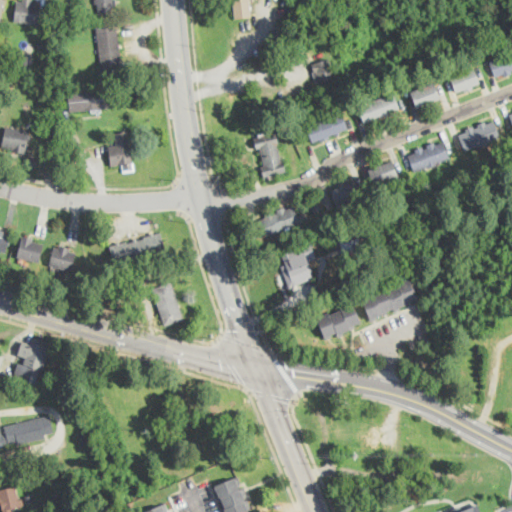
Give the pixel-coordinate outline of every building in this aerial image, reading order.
[(32,0),(32,5),(38,6),(37,12),(36,17),(40,17),(39,25),(15,21),(18,2),(24,2),(24,0),(32,0)] [(113,0),(115,12),(99,14),(97,0),(113,0)] [(248,0),(250,16),(235,17),(233,0),(248,0)] [(46,12),(45,24),(39,25),(40,17),(36,17),(37,12),(40,12),(40,10),(46,12)] [(124,77),(105,79),(97,25),(117,23),(124,77)] [(49,41),(49,49),(39,49),(39,41),(49,41)] [(511,70),(511,71),(511,74),(505,76),(504,74),(496,77),(490,61),(503,56),(503,54),(511,51),(511,70)] [(35,54),(33,71),(18,70),(19,53),(35,54)] [(336,77),(317,84),(313,73),(314,72),(312,65),(330,59),(336,77)] [(466,88),(458,92),(451,77),(474,67),(480,82),(466,88)] [(422,120),(416,122),(407,98),(414,96),(412,92),(434,83),(441,99),(419,108),(422,120)] [(90,109),(70,111),(68,92),(112,88),(114,107),(90,109)] [(400,110),(365,123),(358,107),(394,93),(400,110)] [(323,139),(313,143),(306,127),(342,112),(348,129),(323,139)] [(494,121),(498,132),(500,138),(487,142),(488,144),(481,147),(480,145),(466,150),(460,135),(467,132),(466,129),(474,127),(475,129),(479,127),(478,124),(486,122),(487,124),(494,121)] [(26,148),(25,153),(13,151),(13,149),(2,147),(5,130),(6,127),(30,132),(26,148)] [(128,132),(135,171),(124,173),(122,164),(112,166),(109,147),(116,146),(114,134),(128,132)] [(277,144),(282,161),(284,161),(287,171),(265,177),(263,167),(266,166),(261,149),(258,149),(255,139),(277,133),(280,143),(277,144)] [(444,142),(447,150),(450,158),(437,163),(438,165),(429,168),(428,166),(415,171),(413,166),(409,156),(416,153),(415,150),(423,147),(424,150),(428,148),(427,145),(435,142),(436,145),(444,142)] [(399,177),(376,186),(369,170),(383,164),(392,161),(399,177)] [(361,198),(338,207),(332,190),(355,181),(361,198)] [(321,210),(314,212),(311,203),(318,201),(321,210)] [(294,207),(298,217),(301,216),(303,222),(263,238),(260,233),(263,232),(259,221),(267,218),(266,215),(273,212),(274,214),(278,213),(277,211),(285,208),(286,210),(294,207)] [(365,252),(355,256),(353,252),(341,257),(339,253),(345,251),(339,236),(356,230),(365,252)] [(0,233),(10,236),(6,252),(0,250),(0,233)] [(166,251),(116,265),(111,247),(161,233),(166,251)] [(43,243),(38,262),(17,257),(22,235),(33,238),(32,241),(43,243)] [(70,247),(70,250),(76,252),(71,270),(49,265),(54,246),(59,248),(59,245),(70,247)] [(291,250),(294,259),(306,255),(314,278),(297,284),(295,280),(293,281),(292,279),(287,280),(282,266),(287,264),(283,253),(291,250)] [(354,286),(331,294),(327,283),(350,276),(354,286)] [(409,277),(418,299),(411,302),(411,303),(406,305),(405,304),(400,306),(401,309),(396,311),(394,311),(393,309),(387,311),(388,313),(382,316),(381,314),(376,316),(377,319),(371,321),(362,298),(374,293),(374,291),(385,287),(386,288),(398,284),(397,282),(409,277)] [(184,319),(166,326),(153,289),(172,283),(184,319)] [(352,302),(360,322),(354,325),(355,327),(343,332),(344,334),(338,337),(336,332),(331,334),(332,336),(325,339),(315,315),(328,310),(329,313),(341,308),(341,307),(352,302)] [(52,344),(43,370),(36,368),(35,371),(23,367),(26,358),(20,356),(24,342),(32,345),(34,338),(52,344)] [(45,435),(46,438),(19,444),(18,442),(0,445),(0,425),(2,435),(6,434),(5,426),(50,417),(54,433),(45,435)] [(237,487),(238,489),(244,487),(246,493),(245,494),(246,496),(243,497),(244,500),(247,499),(249,505),(249,506),(250,507),(250,508),(247,509),(249,511),(225,511),(224,509),(225,508),(221,497),(219,498),(214,484),(237,476),(240,483),(239,483),(240,486),(237,487)] [(0,490),(16,486),(19,500),(23,499),(24,505),(12,508),(12,511),(3,511),(1,503),(0,503),(0,490)] [(167,511),(142,511),(164,503),(167,510),(166,510),(166,511),(167,511)] [(453,511),(451,508),(460,505),(462,509),(477,503),(480,511),(453,511)]
